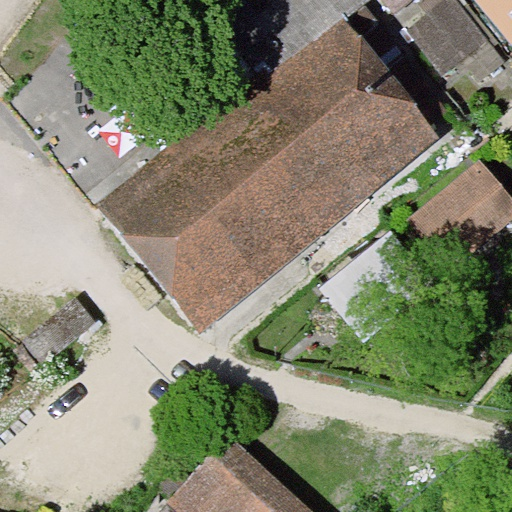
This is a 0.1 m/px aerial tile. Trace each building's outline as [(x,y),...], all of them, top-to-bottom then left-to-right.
[(274,79),(105,217),(195,327),(429,137),(368,63),(387,47),(348,0),(259,0),(231,23),(274,79)] [(475,0),(429,0),(415,9),(455,74),(503,44),(475,0)] [(511,0),(483,0),(511,35),(511,0)] [(510,213),(478,173),(417,223),(449,263),(510,213)] [(361,334),(424,283),(392,244),(329,295),(361,334)] [(42,366),(89,328),(70,304),(23,342),(42,366)] [(298,511),(220,443),(157,511),(298,511)]
